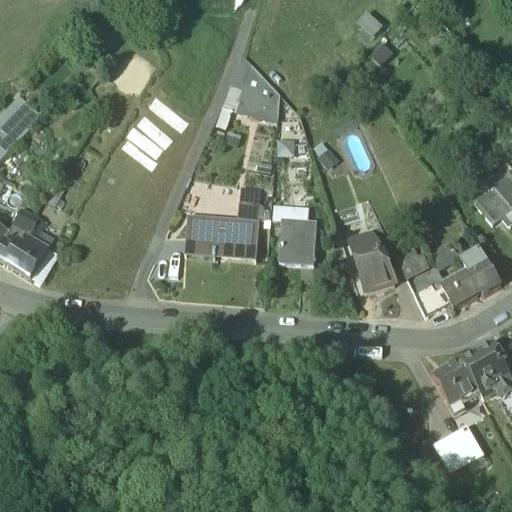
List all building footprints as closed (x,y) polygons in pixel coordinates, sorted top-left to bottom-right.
[(112,25),(100,34),(113,50),(125,41),(112,25)] [(113,50),(100,34),(92,41),(105,57),(113,50)] [(117,97),(143,106),(155,70),(129,61),(117,97)] [(251,76),(244,68),(234,89),(241,93),(251,76)] [(264,90),(251,76),(241,93),(261,102),(264,90)] [(241,93),(234,89),(230,98),(243,102),(238,122),(255,125),(256,120),(261,102),(241,93)] [(280,107),(264,90),(261,102),(256,120),(260,121),(259,126),(278,130),(280,107)] [(19,105),(0,126),(0,171),(10,160),(11,161),(42,126),(19,105)] [(511,129),(499,140),(509,152),(511,149),(511,129)] [(511,176),(474,210),(491,232),(501,224),(511,216),(511,176)] [(235,232),(190,229),(190,227),(188,227),(185,268),(211,271),(256,274),(259,232),(257,232),(260,204),(237,202),(235,232)] [(511,216),(501,224),(507,232),(511,228),(511,216)] [(45,232),(22,219),(22,218),(21,218),(11,236),(34,249),(45,232)] [(316,235),(282,232),(279,276),(314,278),(316,235)] [(393,260),(381,233),(369,239),(370,242),(371,242),(382,266),(393,260)] [(11,236),(3,251),(2,250),(0,254),(0,270),(31,290),(49,258),(34,249),(11,236)] [(382,266),(371,242),(370,242),(349,249),(366,301),(395,292),(382,266)] [(410,248),(392,256),(393,260),(406,285),(427,274),(422,264),(418,267),(410,248)] [(449,253),(429,264),(437,278),(459,265),(454,258),(452,259),(449,253)] [(447,296),(443,298),(441,294),(433,299),(442,315),(450,311),(453,316),(482,301),(483,303),(501,293),(479,256),(460,267),(465,275),(442,288),(447,296)] [(426,279),(408,289),(412,295),(414,301),(429,293),(430,294),(433,292),(426,279)] [(414,301),(425,324),(442,315),(433,299),(430,294),(429,293),(414,301)] [(497,363),(492,353),(473,363),(472,361),(460,368),(480,404),(483,408),(498,400),(500,404),(504,405),(511,400),(511,392),(495,364),(497,363)] [(480,404),(460,368),(431,384),(449,416),(460,409),(463,414),(464,413),(480,404)] [(463,414),(460,409),(449,416),(454,424),(466,417),(464,413),(463,414)] [(467,434),(432,453),(449,483),(484,463),(467,434)]
